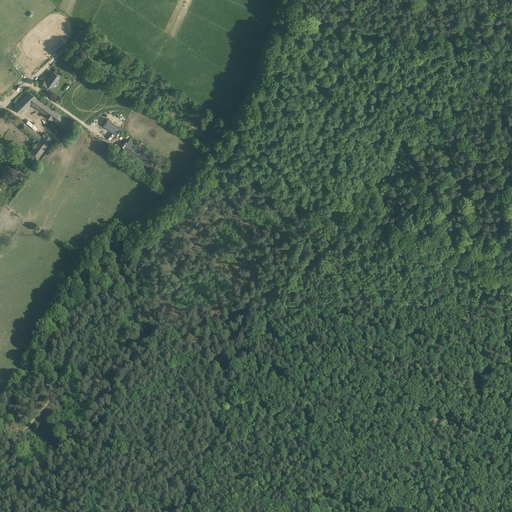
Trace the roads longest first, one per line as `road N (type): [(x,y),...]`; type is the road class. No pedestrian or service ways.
road 1 (track): [(0,416),(82,298),(246,141),(294,0)]
road 2 (track): [(188,511),(313,205)]
road 3 (track): [(313,205),(363,177),(511,23)]
road 4 (unknown): [(209,199),(252,143),(309,0)]
road 5 (track): [(511,284),(313,205)]
